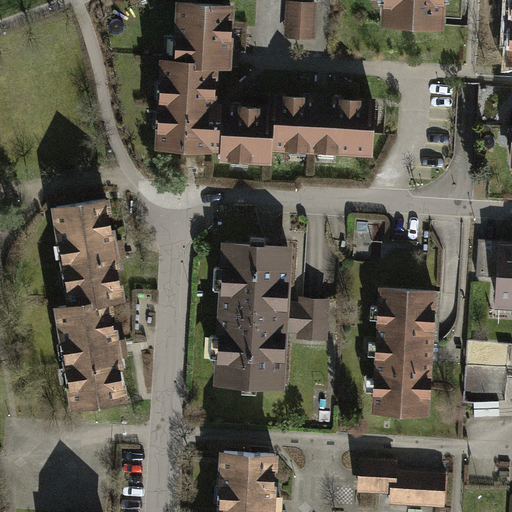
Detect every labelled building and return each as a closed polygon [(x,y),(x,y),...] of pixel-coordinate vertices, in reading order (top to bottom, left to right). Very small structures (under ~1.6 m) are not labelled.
[(386,0),(386,22),(440,25),(441,0),(386,0)] [(178,54),(178,61),(215,63),(236,64),(236,50),(228,49),(231,5),(181,2),(179,37),(185,38),(184,54),(178,54)] [(315,4),(289,2),(287,35),(314,37),(315,4)] [(270,158),(270,145),(272,108),(212,105),(215,63),(178,61),(165,60),(164,80),(169,80),(168,97),(163,97),(162,110),(168,110),(167,126),(161,126),(160,145),(210,147),(210,145),(224,145),(223,155),(232,156),(233,150),(249,151),(249,157),(270,158)] [(272,95),(272,108),(270,145),(290,146),(290,141),(306,141),(306,147),(319,148),(319,142),(336,143),(335,149),(371,151),(373,101),(329,99),(330,90),(315,89),(314,98),(272,95)] [(72,304),(108,299),(121,297),(115,257),(124,255),(121,240),(113,242),(106,199),(57,206),(62,241),(67,241),(69,256),(65,257),(66,268),(71,267),(74,283),(69,284),(72,304)] [(288,247),(227,244),(226,267),(216,267),(215,288),(224,289),(222,336),(212,335),(211,357),(220,357),(219,381),(280,385),(283,331),(284,321),(278,321),(278,310),(285,310),(285,301),(288,247)] [(511,245),(501,245),(501,246),(478,245),(477,275),(492,276),(492,262),(500,263),(498,303),(511,303),(511,245)] [(434,290),(382,287),(375,409),(427,412),(434,290)] [(328,299),(302,298),(302,302),(300,331),(300,336),(325,337),(328,299)] [(115,341),(108,299),(72,304),(59,306),(65,341),(69,340),(72,355),(67,356),(69,368),(74,367),(76,383),(71,383),(75,405),(124,397),(118,357),(127,355),(124,340),(115,341)] [(300,331),(302,302),(285,301),(285,310),(278,310),(278,321),(284,321),(283,331),(300,331)] [(280,511),(281,497),(272,497),(275,453),(225,450),(223,485),(228,485),(227,501),(222,501),(221,511),(280,511)] [(362,458),(360,488),(394,490),(393,500),(422,502),(424,472),(395,470),(396,460),(362,458)] [(443,503),(444,473),(424,472),(422,502),(443,503)]
